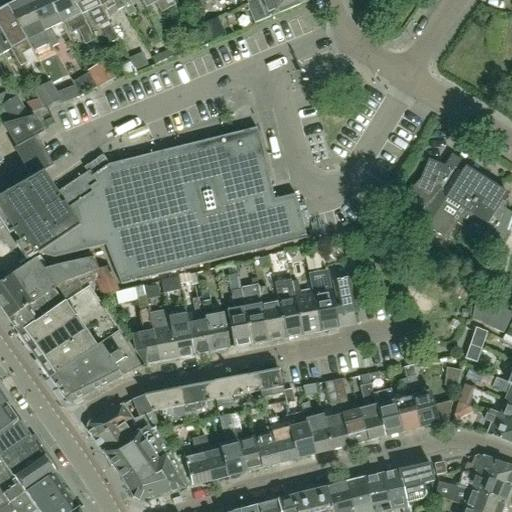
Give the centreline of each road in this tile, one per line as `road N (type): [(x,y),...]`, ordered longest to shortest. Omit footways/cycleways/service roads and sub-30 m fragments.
road 1 (residential): [(55,429),(122,390),(399,329)]
road 2 (residential): [(180,511),(243,486),(447,443),(511,456)]
road 3 (residential): [(511,140),(401,70)]
